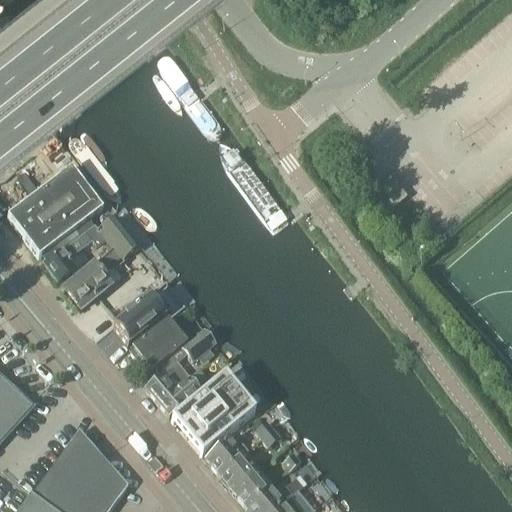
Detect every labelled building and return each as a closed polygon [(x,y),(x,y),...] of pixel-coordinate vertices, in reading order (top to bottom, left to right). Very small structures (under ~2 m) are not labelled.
[(216,125),(157,51),(152,50),(148,51),(146,54),(146,60),(201,135),(208,139),(212,138),(216,136),(218,133),(216,125)] [(289,224),(240,161),(231,154),(221,151),(221,160),(225,173),(275,236),(289,224)] [(103,218),(72,177),(8,225),(39,266),(103,218)] [(96,236),(102,245),(110,254),(62,296),(79,316),(107,291),(99,282),(110,272),(113,276),(122,268),(121,267),(138,252),(112,222),(96,236)] [(102,245),(96,236),(91,230),(42,272),(57,289),(85,265),(78,256),(89,247),(93,252),(102,245)] [(352,307),(302,244),(293,237),(283,234),(283,243),(287,256),(337,319),(352,307)] [(112,332),(128,351),(165,323),(163,320),(170,315),(155,297),(112,332)] [(184,348),(166,325),(143,344),(130,355),(148,378),(184,348)] [(180,353),(190,366),(212,349),(201,336),(180,353)] [(159,381),(143,394),(167,422),(208,388),(197,375),(182,388),(169,373),(159,381)] [(200,461),(239,429),(253,418),(223,382),(170,424),(200,461)] [(0,445),(28,415),(0,389),(0,445)] [(259,444),(270,435),(264,428),(253,437),(259,444)] [(270,435),(259,444),(266,453),(277,444),(270,435)] [(109,511),(124,492),(76,437),(29,502),(28,501),(19,511),(109,511)] [(238,448),(234,452),(228,445),(204,465),(217,481),(240,460),(241,461),(245,457),(238,448)] [(254,477),(241,461),(240,460),(217,481),(230,497),(254,477)] [(291,461),(280,470),(287,478),(298,468),(291,461)] [(242,511),(244,511),(267,493),(254,477),(230,497),(239,508),(242,511)] [(267,493),(244,511),(277,511),(281,509),(296,497),(299,494),(292,486),(274,501),(267,493)] [(308,511),(296,497),(281,509),(277,511),(308,511)]
